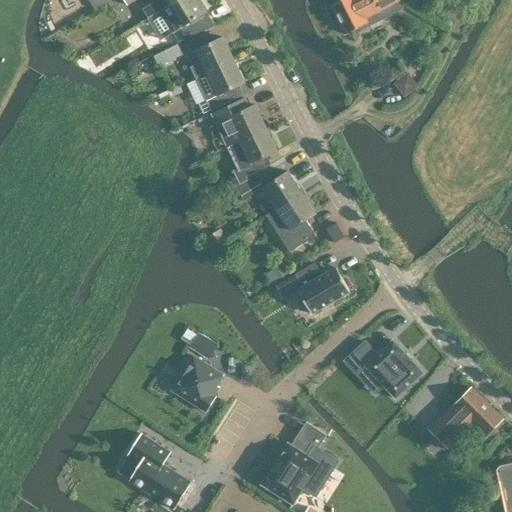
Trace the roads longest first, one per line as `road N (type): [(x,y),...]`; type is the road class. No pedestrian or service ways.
road 1 (residential): [(401,289),(233,0)]
road 2 (track): [(511,34),(487,102),(485,213),(401,289)]
road 3 (unclassified): [(401,289),(289,393),(235,479)]
road 4 (residential): [(511,406),(401,289)]
